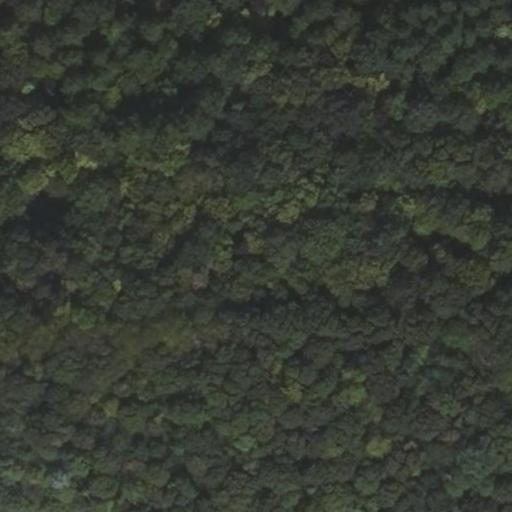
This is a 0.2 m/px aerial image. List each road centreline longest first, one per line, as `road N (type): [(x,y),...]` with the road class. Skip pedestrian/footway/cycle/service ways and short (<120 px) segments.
road 1 (track): [(0,360),(255,346),(421,354),(462,367),(511,427)]
road 2 (track): [(0,290),(322,252),(450,263),(511,282)]
road 3 (track): [(0,224),(370,186),(511,203)]
